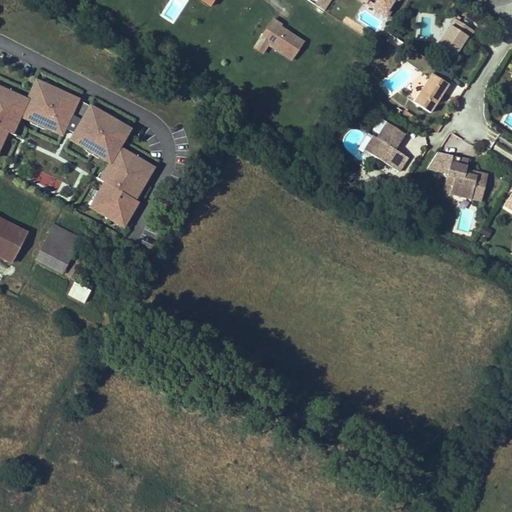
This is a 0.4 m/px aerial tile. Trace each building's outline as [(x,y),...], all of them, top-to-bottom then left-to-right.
[(331,0),(330,0),(318,0),(315,5),(324,11),(331,0)] [(393,2),(398,0),(360,0),(366,4),(368,0),(376,0),(374,5),(386,13),(389,8),(393,2)] [(368,0),(366,4),(387,17),(392,10),(389,8),(386,13),(374,5),(376,0),(368,0)] [(456,16),(437,45),(454,56),(467,36),(469,38),(474,31),(459,22),(461,18),(456,16)] [(273,19),(259,40),(268,45),(291,60),(303,42),(280,27),(281,25),(273,19)] [(388,35),(385,42),(398,46),(401,39),(388,35)] [(259,40),(254,48),(263,53),(268,45),(259,40)] [(413,102),(430,113),(448,85),(431,74),(413,102)] [(0,149),(8,131),(13,134),(21,116),(62,134),(78,100),(37,81),(28,100),(0,86),(0,149)] [(129,128),(90,106),(71,139),(110,161),(99,179),(104,182),(89,206),(124,226),(137,202),(134,200),(153,168),(118,148),(129,128)] [(412,118),(404,112),(399,119),(408,124),(412,118)] [(389,145),(395,150),(405,135),(386,122),(377,137),(374,135),(365,150),(380,160),(389,145)] [(389,145),(380,160),(387,164),(395,150),(389,145)] [(452,156),(437,152),(426,170),(447,175),(452,156)] [(454,177),(450,194),(481,201),(487,175),(477,173),(476,177),(465,174),(466,170),(468,160),(452,156),(447,175),(454,177)] [(443,192),(450,194),(454,177),(447,175),(443,192)] [(431,195),(424,192),(419,200),(426,204),(431,195)] [(5,222),(0,231),(0,253),(11,260),(26,232),(5,222)] [(55,223),(45,241),(71,255),(80,236),(55,223)] [(491,231),(483,226),(479,232),(487,237),(491,231)] [(45,241),(35,259),(62,273),(71,255),(45,241)] [(73,259),(65,275),(75,280),(83,264),(73,259)] [(91,289),(75,281),(68,294),(85,302),(91,289)]
